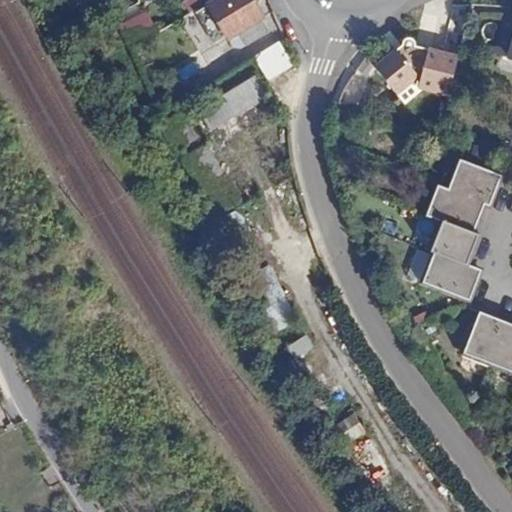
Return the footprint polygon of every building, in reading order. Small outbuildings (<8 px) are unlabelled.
[(251,0),(217,0),(208,6),(219,24),(229,39),(239,33),(247,47),(270,32),(262,20),(264,19),(251,0)] [(219,24),(208,6),(199,12),(210,30),(219,24)] [(131,34),(154,30),(151,12),(128,16),(131,34)] [(453,100),(463,54),(393,38),(383,85),(453,100)] [(282,41),(261,54),(274,76),(295,64),(282,41)] [(181,80),(202,72),(196,59),(176,68),(181,80)] [(212,152),(277,113),(261,86),(196,126),(212,152)] [(294,140),(277,113),(212,152),(228,180),(294,140)] [(461,160),(448,190),(487,206),(492,207),(503,177),(483,169),(461,160)] [(448,190),(438,187),(427,215),(441,221),(475,234),(487,206),(448,190)] [(441,221),(429,251),(435,253),(471,267),(483,237),(475,234),(441,221)] [(252,275),(269,265),(251,231),(232,242),(252,275)] [(471,267),(435,253),(422,284),(470,302),(483,272),(471,267)] [(463,355),(492,367),(510,324),(480,313),(463,355)] [(511,324),(510,324),(492,367),(511,374),(511,324)] [(294,357),(314,349),(309,336),(289,344),(294,357)] [(374,489),(400,469),(374,435),(348,455),(374,489)]
